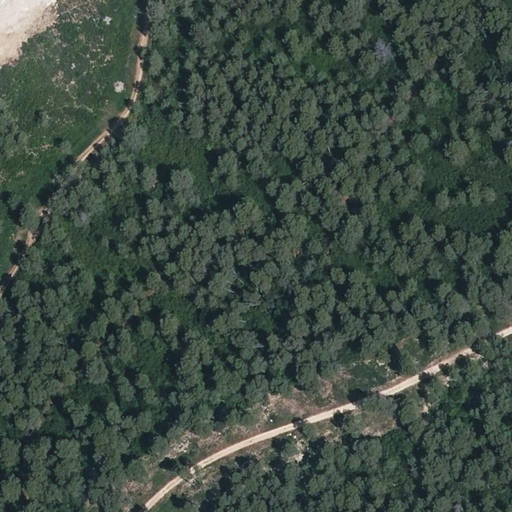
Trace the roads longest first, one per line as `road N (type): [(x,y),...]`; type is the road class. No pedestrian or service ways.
road 1 (track): [(511,329),(417,378),(207,455),(141,511)]
road 2 (track): [(0,301),(30,222),(135,99),(150,0)]
